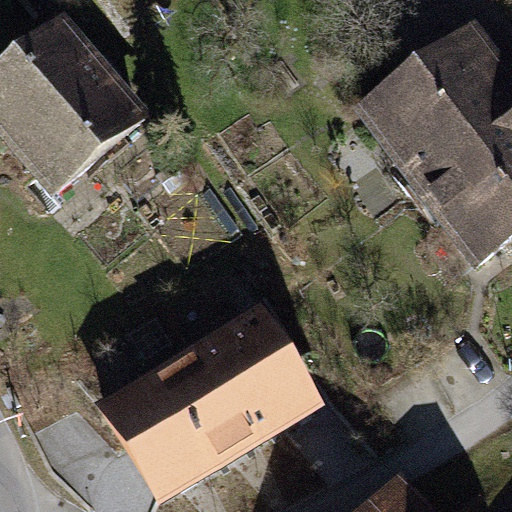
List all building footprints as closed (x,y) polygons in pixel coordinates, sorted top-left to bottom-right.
[(63,36),(0,90),(0,136),(54,198),(140,124),(63,36)] [(473,44),(368,125),(423,195),(511,127),(511,100),(500,110),(484,90),(500,78),(473,44)] [(511,127),(423,195),(477,267),(511,240),(511,127)] [(156,179),(171,198),(190,183),(176,164),(156,179)] [(259,324),(106,419),(161,506),(314,411),(259,324)] [(415,511),(400,498),(386,511),(415,511)]
